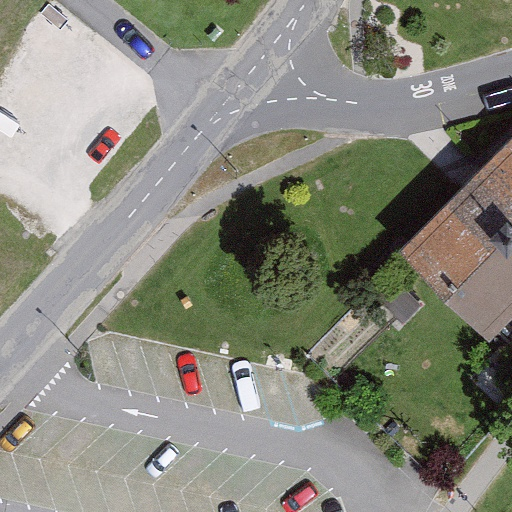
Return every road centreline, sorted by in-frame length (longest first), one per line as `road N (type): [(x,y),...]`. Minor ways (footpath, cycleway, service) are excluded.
road 1 (tertiary): [(0,357),(249,83)]
road 2 (unclassified): [(511,73),(454,90),(351,100),(249,83)]
